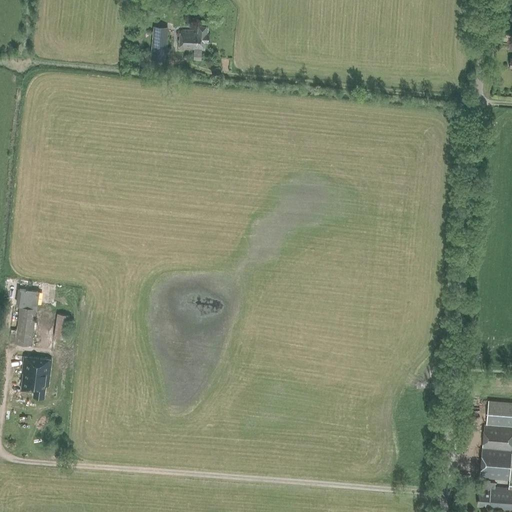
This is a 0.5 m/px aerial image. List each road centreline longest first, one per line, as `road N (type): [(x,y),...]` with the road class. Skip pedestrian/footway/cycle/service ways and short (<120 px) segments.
road 1 (unclassified): [(441,511),(486,0)]
road 2 (track): [(478,104),(207,76)]
